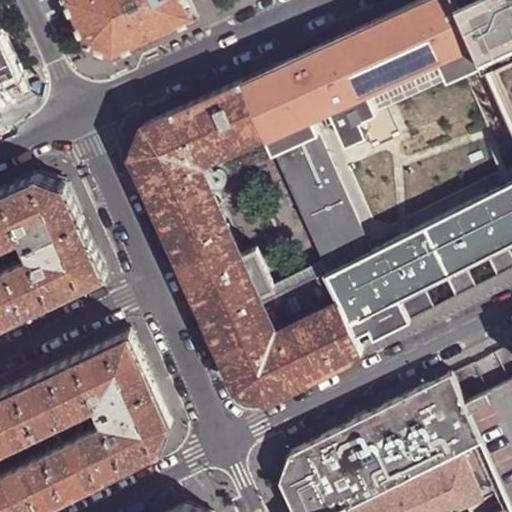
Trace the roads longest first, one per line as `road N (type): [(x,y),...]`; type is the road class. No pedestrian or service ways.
road 1 (residential): [(228,445),(511,306)]
road 2 (residential): [(329,0),(78,114)]
road 3 (residential): [(157,282),(78,114)]
road 4 (residential): [(228,445),(157,282)]
road 5 (residential): [(0,356),(157,282)]
road 6 (residential): [(92,511),(228,445)]
road 7 (residential): [(78,114),(27,0)]
